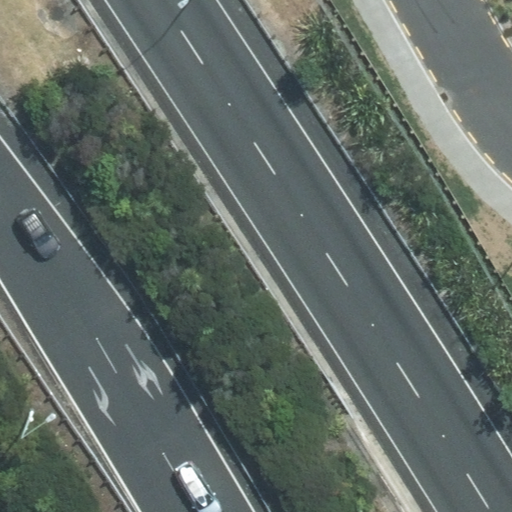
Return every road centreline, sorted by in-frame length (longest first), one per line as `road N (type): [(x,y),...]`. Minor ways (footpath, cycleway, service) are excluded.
road 1 (motorway): [(0,176),(199,511)]
road 2 (unclassified): [(434,0),(485,92),(511,121)]
